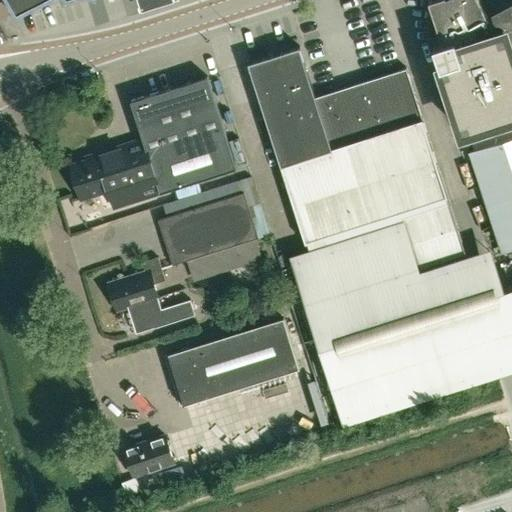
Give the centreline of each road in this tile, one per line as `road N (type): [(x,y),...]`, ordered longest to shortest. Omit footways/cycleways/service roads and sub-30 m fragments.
road 1 (unclassified): [(89,353),(18,77)]
road 2 (tertiary): [(18,77),(260,0)]
